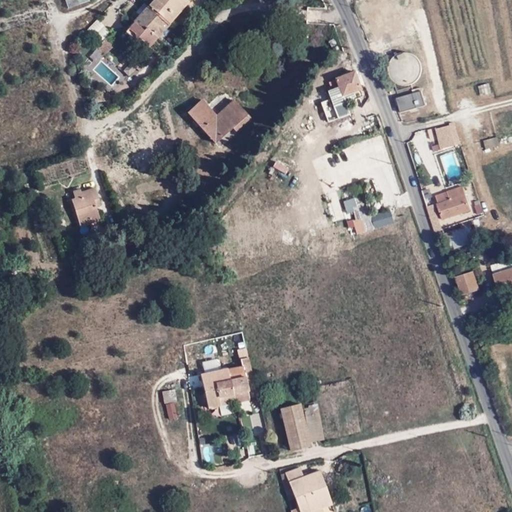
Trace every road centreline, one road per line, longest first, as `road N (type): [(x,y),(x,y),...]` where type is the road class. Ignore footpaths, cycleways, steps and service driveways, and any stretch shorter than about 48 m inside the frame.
road 1 (unclassified): [(511,467),(391,121),(339,0)]
road 2 (track): [(244,469),(201,474),(165,451),(158,387),(175,374),(186,383),(203,468)]
road 3 (track): [(85,133),(53,21),(102,0)]
